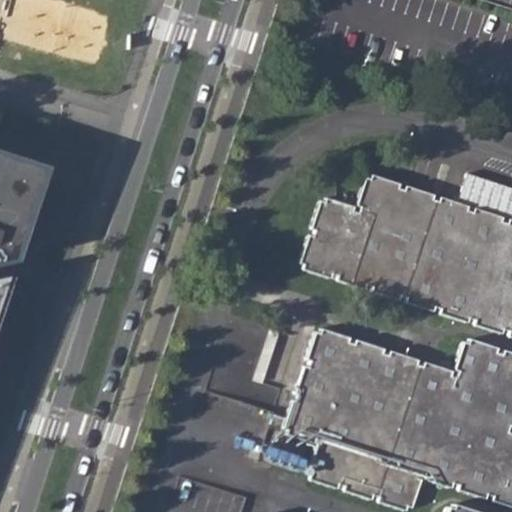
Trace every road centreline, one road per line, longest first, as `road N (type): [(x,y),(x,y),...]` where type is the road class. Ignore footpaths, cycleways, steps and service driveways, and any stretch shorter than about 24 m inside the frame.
road 1 (secondary): [(77,511),(244,0)]
road 2 (secondary): [(147,130),(29,511)]
road 3 (residential): [(0,85),(147,130)]
road 4 (secondary): [(189,0),(147,130)]
